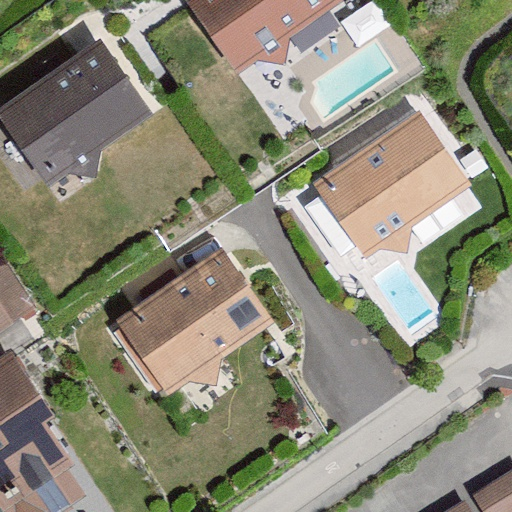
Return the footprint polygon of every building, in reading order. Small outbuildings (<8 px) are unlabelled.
[(354,10),(347,0),(211,0),(197,10),(250,84),(354,10)] [(6,126),(60,200),(163,125),(109,52),(6,126)] [(484,194),(431,118),(323,193),(377,269),(484,194)] [(231,253),(124,330),(180,408),(288,332),(231,253)] [(2,257),(0,258),(0,334),(37,310),(2,257)] [(23,360),(0,375),(0,511),(82,511),(99,501),(57,437),(69,429),(23,360)] [(511,511),(511,485),(480,506),(483,511),(511,511)]
